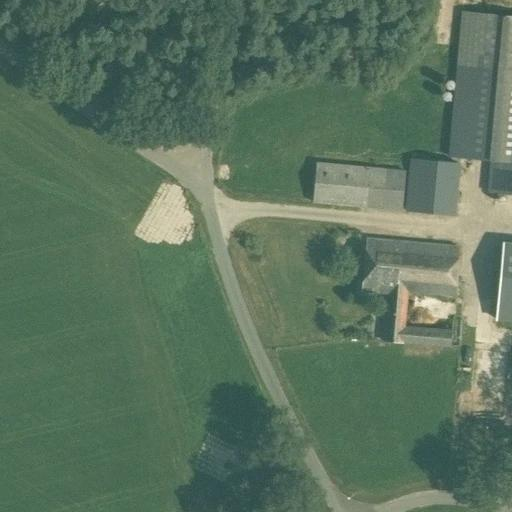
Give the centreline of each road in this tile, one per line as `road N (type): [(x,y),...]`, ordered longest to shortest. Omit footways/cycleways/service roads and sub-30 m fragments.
road 1 (unclassified): [(338,511),(234,298),(201,183)]
road 2 (unclassified): [(0,54),(201,183)]
road 3 (unclassified): [(201,183),(210,91),(233,0)]
road 4 (unclassified): [(386,511),(422,496),(511,499)]
